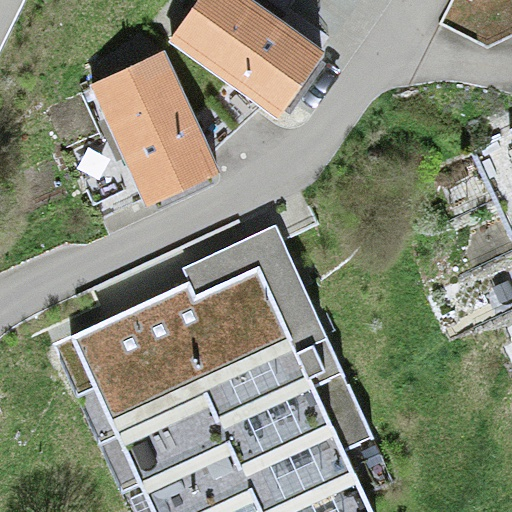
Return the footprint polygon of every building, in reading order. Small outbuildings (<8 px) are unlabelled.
[(198,0),(171,39),(276,112),(321,48),(251,0),(198,0)] [(146,201),(217,168),(163,52),(92,85),(146,201)] [(511,126),(469,147),(494,200),(511,183),(511,126)] [(511,183),(494,200),(511,191),(511,183)] [(511,191),(494,200),(511,239),(511,191)] [(395,481),(281,237),(53,343),(131,511),(373,511),(366,494),(395,481)]
